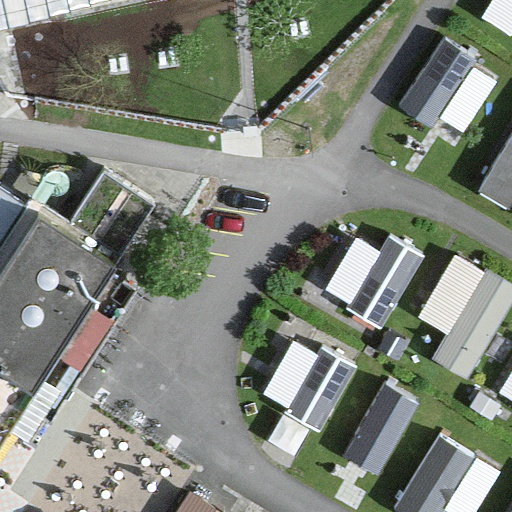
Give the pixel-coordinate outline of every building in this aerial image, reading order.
[(511,0),(488,0),(511,14),(511,0)] [(458,121),(503,63),(448,20),(403,79),(458,121)] [(511,115),(476,165),(505,186),(511,177),(511,115)] [(65,228),(0,186),(0,441),(151,205),(100,173),(65,228)] [(324,278),(390,310),(424,241),(358,209),(324,278)] [(421,298),(453,315),(436,345),(472,365),(511,293),(511,264),(457,234),(421,298)] [(324,411),(359,348),(298,314),(263,376),(324,411)] [(511,358),(502,376),(511,382),(511,358)] [(387,362),(343,432),(381,456),(425,386),(387,362)] [(429,511),(446,511),(494,448),(447,413),(393,485),(429,511)] [(265,511),(192,465),(162,511),(265,511)] [(511,511),(511,491),(500,511),(511,511)]
